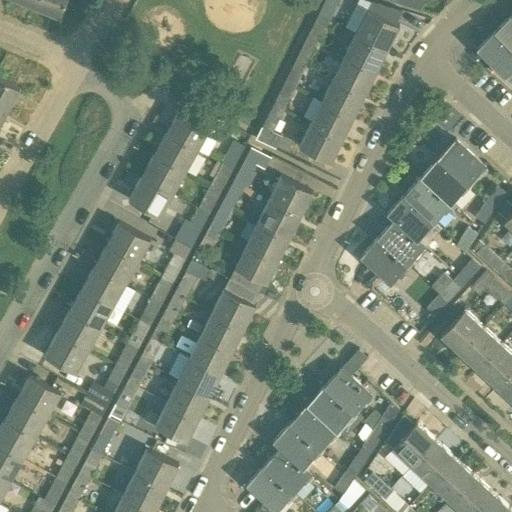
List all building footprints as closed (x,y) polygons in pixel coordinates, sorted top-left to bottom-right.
[(324,0),(318,13),(329,19),(338,0),(324,0)] [(396,0),(396,2),(419,9),(422,0),(396,0)] [(368,9),(356,32),(388,48),(400,24),(368,9)] [(318,13),(306,36),(318,41),(329,19),(318,13)] [(511,13),(494,30),(511,47),(511,13)] [(511,70),(511,47),(494,30),(477,47),(506,76),(511,70)] [(388,48),(356,32),(345,55),(377,70),(388,48)] [(318,41),(306,36),(295,58),(306,64),(318,41)] [(345,55),(334,77),(365,93),(377,70),(345,55)] [(306,64),(295,58),(284,81),(295,87),(306,64)] [(365,93),(334,77),(322,100),(354,116),(365,93)] [(295,87),(284,81),(272,104),(283,109),(295,87)] [(322,100),(311,123),(342,139),(354,116),(322,100)] [(180,109),(167,131),(198,149),(211,126),(210,126),(215,116),(196,104),(190,114),(180,109)] [(283,109),(272,104),(255,138),(275,148),(281,136),(272,131),(283,109)] [(342,139),(311,123),(300,146),(331,162),(342,139)] [(198,149),(167,131),(154,154),(185,171),(198,149)] [(439,156),(470,184),(486,166),(456,138),(439,156)] [(221,162),(232,168),(244,145),(233,139),(221,162)] [(233,179),(244,185),(256,164),(264,168),(271,157),(251,146),(233,179)] [(185,171),(154,154),(142,176),(172,193),(185,171)] [(439,156),(422,175),(452,202),(470,184),(439,156)] [(232,168),(221,162),(209,185),(220,191),(232,168)] [(270,198),(301,214),(313,190),(282,174),(270,198)] [(422,175),(406,193),(436,221),(452,202),(422,175)] [(172,193),(142,176),(129,198),(160,215),(172,193)] [(233,179),(221,201),(233,207),(244,185),(233,179)] [(220,191),(209,185),(197,207),(208,213),(220,191)] [(496,185),(485,200),(494,206),(505,191),(496,185)] [(436,221),(406,193),(388,212),(395,218),(426,245),(442,227),(435,221),(436,221)] [(270,198),(258,220),(290,236),(301,214),(270,198)] [(494,206),(485,200),(474,216),(483,222),(494,206)] [(221,201),(210,224),(221,229),(233,207),(221,201)] [(208,213),(197,207),(186,229),(196,235),(208,213)] [(511,228),(511,211),(503,220),(511,228)] [(379,236),(409,264),(426,245),(395,218),(379,236)] [(120,220),(107,243),(138,260),(150,238),(120,220)] [(258,220),(247,243),(279,259),(290,236),(258,220)] [(221,229),(210,224),(198,247),(209,252),(221,229)] [(457,243),(465,250),(477,232),(468,226),(457,243)] [(409,264),(379,236),(361,256),(391,283),(409,264)] [(494,269),(502,260),(479,239),(472,249),(494,269)] [(107,243),(95,266),(125,283),(138,260),(107,243)] [(279,259),(247,243),(235,266),(267,282),(279,259)] [(174,251),(162,274),(173,280),(185,258),(174,251)] [(463,267),(471,275),(480,265),(473,257),(472,258),(463,267)] [(205,280),(211,270),(191,259),(186,270),(196,275),(205,280)] [(511,269),(502,260),(494,269),(511,285),(511,269)] [(125,283),(95,266),(82,287),(113,304),(125,283)] [(503,303),(511,294),(485,269),(470,285),(479,294),(485,287),(503,303)] [(185,297),(196,275),(186,270),(174,292),(185,297)] [(162,274),(150,296),(161,303),(173,280),(162,274)] [(440,292),(448,300),(460,287),(452,279),(440,292)] [(113,304),(82,287),(70,309),(101,326),(113,304)] [(212,311),(244,327),(256,303),(224,288),(212,311)] [(185,297),(174,292),(162,314),(173,320),(185,297)] [(448,300),(440,292),(426,307),(434,314),(448,300)] [(511,294),(503,303),(504,304),(498,310),(511,323),(511,294)] [(150,296),(138,318),(149,325),(161,303),(150,296)] [(459,352),(483,326),(464,308),(440,334),(459,352)] [(101,326),(70,309),(58,331),(88,348),(101,326)] [(244,327),(212,311),(201,333),(233,349),(244,327)] [(162,314),(150,336),(161,342),(173,320),(162,314)] [(138,318),(126,341),(138,347),(149,325),(138,318)] [(502,343),(483,326),(459,352),(478,369),(502,343)] [(88,348),(58,331),(45,354),(75,371),(88,348)] [(233,349),(201,333),(190,356),(221,372),(233,349)] [(150,336),(138,359),(149,364),(161,342),(150,336)] [(138,347),(126,341),(114,363),(126,369),(138,347)] [(511,352),(502,343),(478,369),(497,386),(511,369),(511,352)] [(221,372),(190,356),(178,379),(210,394),(221,372)] [(138,359),(126,381),(138,387),(149,364),(138,359)] [(92,382),(87,391),(108,403),(126,369),(114,363),(102,387),(92,382)] [(342,365),(324,384),(354,412),(372,393),(342,365)] [(511,369),(497,386),(511,400),(511,369)] [(31,373),(18,396),(49,413),(61,391),(31,373)] [(210,394),(178,379),(167,401),(199,417),(210,394)] [(138,387),(126,381),(109,413),(129,424),(135,413),(130,410),(136,400),(132,397),(138,387)] [(354,412),(324,384),(308,402),(338,430),(354,412)] [(108,403),(87,391),(86,393),(85,393),(77,408),(88,414),(79,430),(90,437),(108,403)] [(49,413),(18,396),(5,418),(36,435),(49,413)] [(391,400),(376,422),(385,428),(399,407),(391,400)] [(199,417),(167,401),(155,424),(187,440),(199,417)] [(308,402),(291,420),(321,448),(338,430),(308,402)] [(91,447),(102,453),(113,432),(122,437),(128,426),(108,415),(91,447)] [(5,418),(0,427),(0,444),(23,457),(36,435),(5,418)] [(321,448),(291,420),(273,439),(281,446),(281,445),(304,466),(321,448)] [(412,464),(436,438),(417,421),(393,446),(412,464)] [(385,428),(376,422),(362,445),(371,451),(385,428)] [(90,437),(79,430),(67,453),(78,459),(90,437)] [(436,438),(412,464),(431,481),(455,455),(436,438)] [(23,457),(0,444),(0,473),(11,479),(23,457)] [(281,445),(281,446),(265,463),(295,491),(312,473),(304,466),(281,445)] [(91,447),(79,470),(90,476),(102,453),(91,447)] [(136,470),(168,486),(179,463),(148,447),(136,470)] [(78,459),(67,453),(55,475),(67,481),(78,459)] [(345,471),(354,477),(364,461),(355,455),(345,471)] [(473,472),(455,455),(431,481),(449,498),(473,472)] [(295,491),(265,463),(247,482),(277,510),(295,491)] [(90,476),(79,470),(67,493),(78,498),(90,476)] [(168,486),(136,470),(125,493),(156,509),(168,486)] [(381,497),(390,487),(372,470),(363,480),(381,497)] [(345,471),(334,487),(343,493),(353,479),(354,477),(345,471)] [(473,472),(449,498),(464,511),(471,511),(492,490),(473,472)] [(0,473),(0,498),(11,479),(0,473)] [(67,481),(55,475),(43,497),(55,504),(67,481)] [(364,489),(353,479),(343,493),(352,501),(364,489)] [(154,511),(156,509),(125,493),(114,487),(102,510),(105,511),(154,511)] [(390,487),(381,497),(397,511),(401,511),(409,505),(390,487)] [(505,511),(510,507),(492,490),(471,511),(505,511)] [(67,493),(56,511),(70,511),(78,498),(67,493)] [(50,511),(55,504),(43,497),(41,501),(36,499),(29,511),(50,511)] [(370,511),(388,511),(378,502),(369,511),(370,511)]
